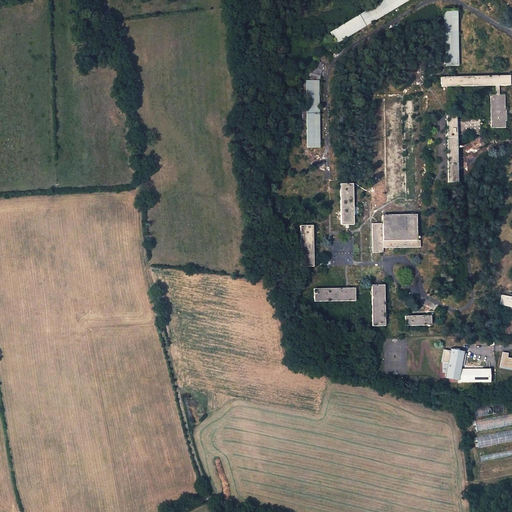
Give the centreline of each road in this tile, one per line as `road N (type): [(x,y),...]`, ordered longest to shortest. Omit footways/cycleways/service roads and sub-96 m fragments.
road 1 (track): [(181,511),(208,497),(148,273),(114,7)]
road 2 (residential): [(436,0),(334,60),(326,74),(330,245)]
